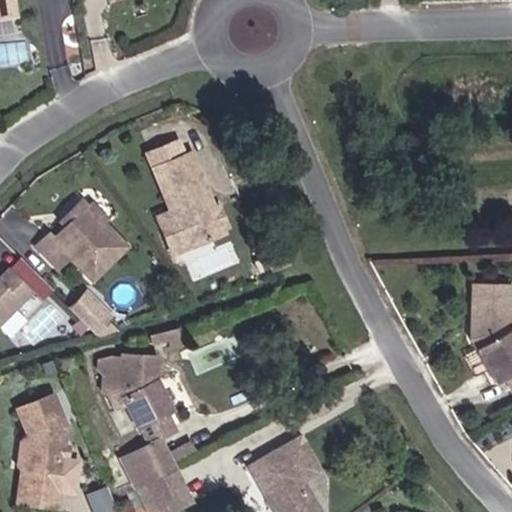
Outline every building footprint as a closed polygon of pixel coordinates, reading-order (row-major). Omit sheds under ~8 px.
[(0,0),(0,18),(20,13),(17,0),(0,0)] [(182,136),(147,151),(170,209),(159,214),(175,256),(237,230),(228,200),(218,202),(196,147),(187,150),(182,136)] [(50,231),(34,247),(58,269),(72,261),(92,284),(134,247),(107,223),(111,218),(93,199),(90,202),(84,197),(65,216),(71,221),(54,234),(50,231)] [(0,325),(37,292),(10,263),(0,273),(0,325)] [(511,282),(475,282),(470,337),(496,385),(506,378),(511,386),(511,282)] [(90,288),(70,307),(100,336),(116,316),(90,288)] [(183,326),(152,335),(155,346),(184,339),(183,326)] [(164,354),(122,351),(118,387),(123,395),(144,436),(152,442),(166,436),(178,430),(171,416),(175,401),(162,377),(164,354)] [(57,389),(16,408),(27,431),(18,503),(64,510),(71,424),(57,389)] [(301,432),(249,464),(277,511),(326,511),(309,478),(325,469),(301,432)] [(152,442),(120,458),(146,511),(159,511),(162,511),(161,511),(177,511),(197,503),(177,461),(199,448),(192,439),(174,450),(166,436),(152,442)]
